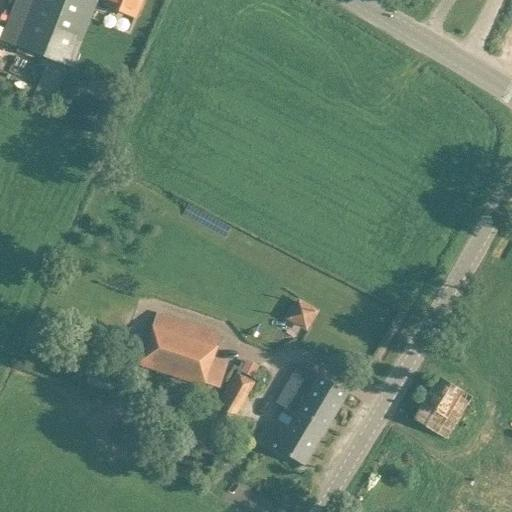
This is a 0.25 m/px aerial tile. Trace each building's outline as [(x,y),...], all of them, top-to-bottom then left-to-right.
[(142,0),(28,0),(36,3),(20,45),(71,65),(94,6),(108,11),(109,8),(135,19),(142,0)] [(511,11),(492,56),(511,65),(511,11)] [(71,88),(62,114),(83,121),(92,95),(71,88)] [(172,211),(189,219),(193,211),(176,203),(172,211)] [(274,317),(294,328),(307,307),(287,295),(274,317)] [(152,324),(138,365),(201,386),(202,382),(217,387),(226,363),(211,358),(219,334),(168,316),(164,329),(152,324)] [(347,393),(317,374),(299,363),(274,403),(285,410),(266,442),(304,465),(347,393)] [(208,418),(228,429),(255,383),(234,373),(208,418)] [(441,436),(457,390),(432,382),(426,399),(411,393),(401,422),(441,436)] [(475,399),(450,442),(483,462),(509,419),(475,399)]
